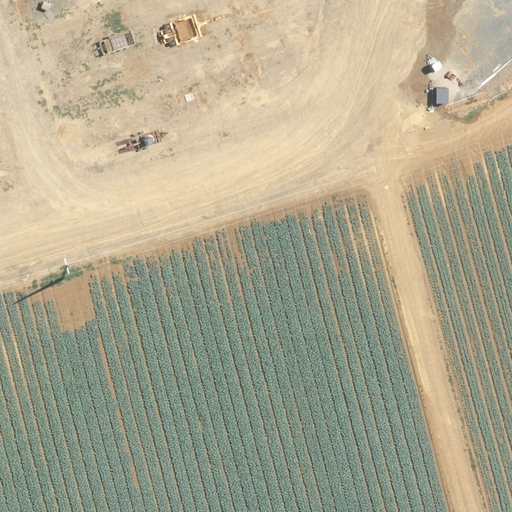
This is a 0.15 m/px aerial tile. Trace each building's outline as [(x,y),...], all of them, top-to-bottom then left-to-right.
[(156,55),(139,0),(100,0),(9,29),(30,94),(156,55)] [(314,5),(312,0),(171,0),(185,46),(314,5)] [(340,95),(320,29),(192,68),(213,135),(340,95)] [(184,145),(164,79),(37,117),(57,184),(184,145)] [(0,202),(25,195),(5,128),(0,129),(0,202)]
